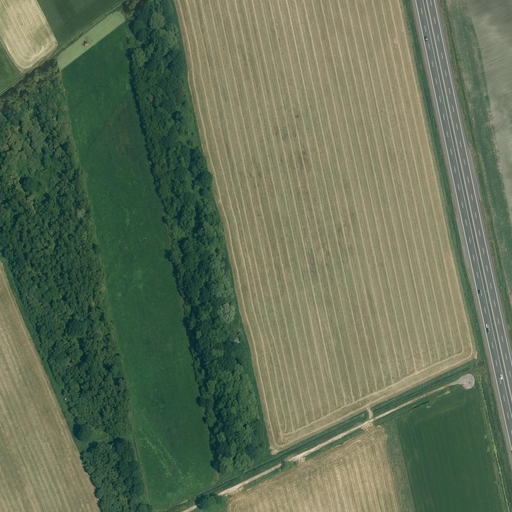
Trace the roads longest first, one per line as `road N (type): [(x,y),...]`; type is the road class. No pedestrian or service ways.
road 1 (motorway): [(419,0),(511,437)]
road 2 (motorway): [(511,385),(431,0)]
road 3 (track): [(466,380),(190,511)]
